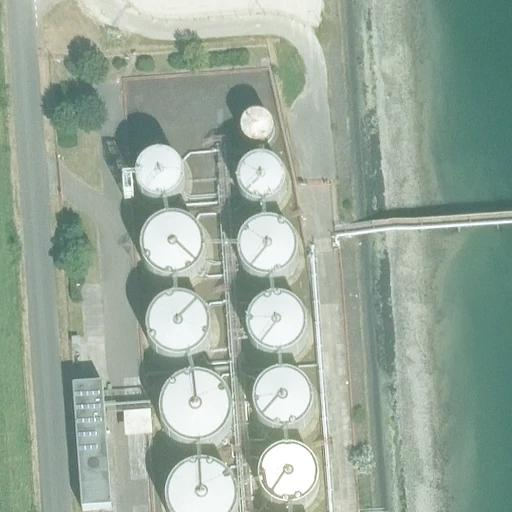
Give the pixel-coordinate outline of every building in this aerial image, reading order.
[(279,150),(280,143),(279,138),(277,133),(274,131),(271,130),(267,129),(262,129),(256,132),(253,136),(251,143),(252,148),(255,153),(260,157),(265,158),(271,157),(275,154),(279,150)] [(203,207),(204,199),(204,195),(203,190),(201,187),(198,183),(195,180),(191,178),(186,176),(182,175),(178,176),(172,177),(167,180),(164,182),(161,186),(159,189),(158,194),(157,198),(158,203),(159,207),(161,211),(164,215),(168,219),(171,220),(180,222),(184,222),(189,221),(194,218),(197,215),(201,211),(203,207)] [(296,203),(296,198),(295,190),(290,183),(284,178),(276,175),(270,176),(265,177),(258,181),(253,188),(252,193),(251,197),(251,201),(252,206),(254,209),(257,213),(264,218),(268,220),(272,221),(276,220),(282,219),(289,215),(292,212),(294,208),(296,203)] [(306,270),(306,264),(306,259),(304,253),(301,248),(298,245),(294,241),(290,239),(285,237),(280,236),(273,237),(269,238),(263,241),(259,244),(255,248),(252,253),(251,259),(250,264),(251,269),(252,274),(254,279),(258,284),(262,287),(266,290),(270,291),(276,292),(281,292),(286,291),(290,290),(297,285),(301,280),(304,275),(306,270)] [(212,272),(213,266),(212,260),(211,255),(208,250),(205,246),(201,242),(196,240),(192,238),(187,237),(181,238),(175,239),(170,241),(166,244),(162,249),(159,254),(157,259),(156,265),(157,271),(158,276),(161,281),(164,285),(168,288),(173,292),(183,294),(190,294),(194,292),(200,289),(204,286),(208,282),(211,276),(212,272)] [(218,349),(219,343),(219,337),(217,331),(215,326),(211,321),(206,317),(201,315),(194,312),(189,312),(184,312),(178,314),(173,317),(168,320),(165,324),(161,330),(159,335),(158,341),(159,347),(160,352),(162,358),(165,362),(170,367),(176,370),(182,372),(188,373),(194,373),(200,371),(205,368),(210,365),(214,360),(217,354),(218,349)] [(314,349),(315,343),(314,338),(313,334),(311,329),(308,326),(304,322),(300,319),(293,317),(290,317),(285,317),(279,318),(274,320),(270,324),(266,328),(264,332),(262,337),(261,343),(261,348),(263,352),(264,356),(268,361),(271,364),(276,368),(282,370),(286,370),(291,370),(297,369),(301,367),(307,362),(310,358),(312,354),(314,349)] [(82,510),(112,508),(102,383),(73,385),(82,510)] [(322,423),(322,418),(322,413),(320,408),(318,403),(315,399),(308,394),(302,392),(297,391),(291,391),(286,393),(277,398),(274,402),(271,406),(269,412),(269,417),(269,422),(270,427),(272,432),(275,436),(280,440),(284,442),(293,445),(298,445),(305,443),(309,441),(314,437),(318,433),(320,428),(322,423)] [(241,435),(242,427),(242,421),(240,415),(238,410),(233,404),(230,400),(224,396),(217,394),(209,392),(201,393),(196,394),(189,397),(182,402),(178,408),(175,413),(172,421),(172,427),(172,432),(174,439),(177,446),(181,451),(186,456),(191,459),(198,461),(205,463),(212,462),(218,461),(225,458),(231,453),(236,448),(239,442),(241,435)] [(327,498),(327,493),(327,488),(325,483),(323,478),(320,474),(317,472),(311,469),(302,466),(299,466),(292,468),(288,469),(282,473),(279,477),(276,481),(274,487),(274,492),(274,497),(275,502),(277,507),(280,511),(281,511),(319,511),(322,508),(325,504),(327,498)] [(248,511),(248,508),(246,501),(243,496),(239,490),(232,485),(226,482),(218,480),(214,480),(209,480),(202,482),(195,485),(190,489),(184,495),(181,501),(179,508),(178,511),(248,511)]
